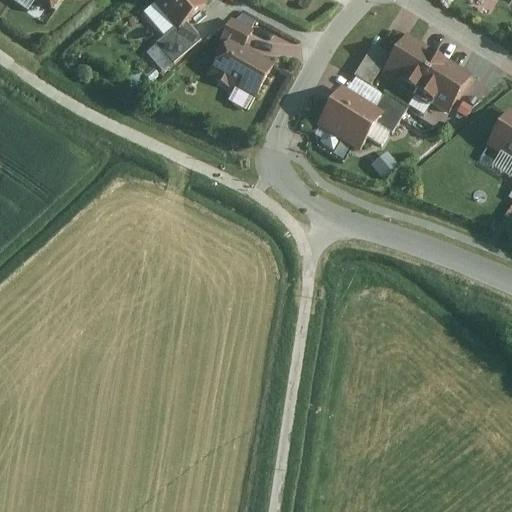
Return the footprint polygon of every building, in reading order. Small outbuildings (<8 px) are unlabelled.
[(32,0),(54,13),(62,0),(32,0)] [(203,4),(199,0),(148,0),(173,29),(183,20),(203,4)] [(165,76),(203,43),(183,20),(173,29),(145,54),(165,76)] [(256,34),(228,21),(217,44),(224,48),(244,58),(256,34)] [(437,57),(407,39),(393,61),(382,79),(411,98),(437,57)] [(251,103),(267,68),(244,58),(224,48),(208,83),(251,103)] [(393,61),(371,48),(350,81),(372,94),(382,79),(393,61)] [(444,119),(470,79),(437,57),(411,98),(444,119)] [(370,114),(339,94),(315,131),(355,157),(376,127),(380,120),(370,114)] [(403,112),(379,98),(370,114),(380,120),(376,127),(390,135),(403,112)] [(511,113),(491,148),(511,160),(511,113)] [(411,128),(404,144),(418,151),(425,135),(411,128)] [(383,181),(399,167),(387,153),(371,167),(383,181)]
